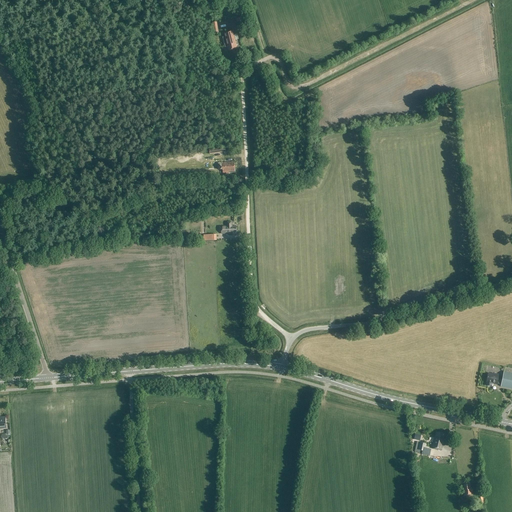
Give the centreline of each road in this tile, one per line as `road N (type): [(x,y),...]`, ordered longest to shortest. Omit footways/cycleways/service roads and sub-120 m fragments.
road 1 (track): [(291,339),(252,296),(241,70),(268,58)]
road 2 (unclassified): [(281,368),(301,331),(405,316),(511,278)]
road 3 (track): [(268,58),(278,59),(287,83),(302,86),(473,0)]
road 4 (secondary): [(511,424),(281,368)]
road 5 (secondary): [(46,378),(222,363),(281,368)]
road 6 (unclassified): [(46,378),(0,232)]
road 7 (track): [(139,511),(129,380)]
